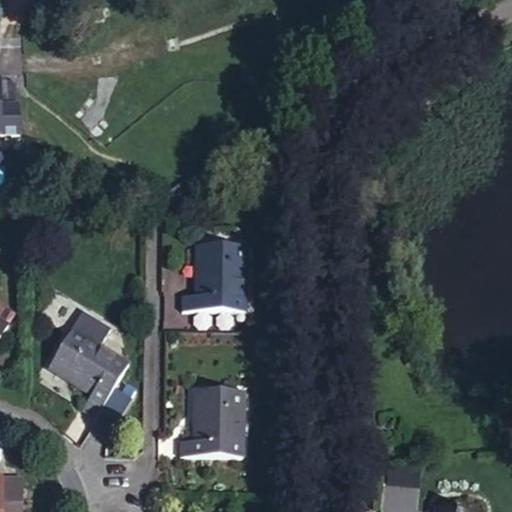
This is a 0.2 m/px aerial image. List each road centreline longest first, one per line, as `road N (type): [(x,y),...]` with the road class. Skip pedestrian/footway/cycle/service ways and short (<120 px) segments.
road 1 (residential): [(511,9),(346,94),(308,155),(300,207),(317,441),(313,511)]
road 2 (residential): [(79,511),(48,449),(0,423)]
